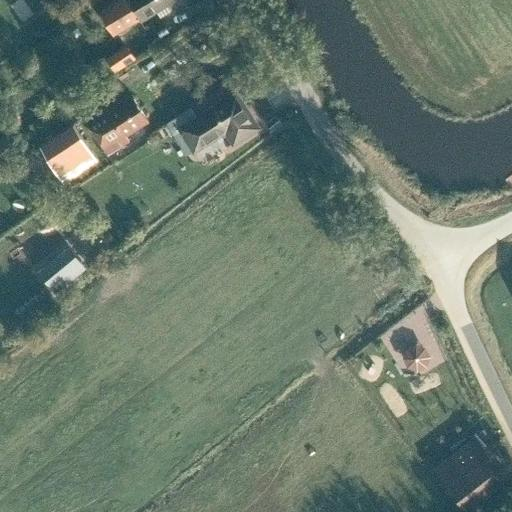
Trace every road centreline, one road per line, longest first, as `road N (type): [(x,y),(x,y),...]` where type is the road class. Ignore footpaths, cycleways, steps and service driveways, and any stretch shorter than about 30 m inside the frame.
road 1 (unclassified): [(249,0),(370,179),(445,262)]
road 2 (unclassified): [(511,431),(445,262)]
